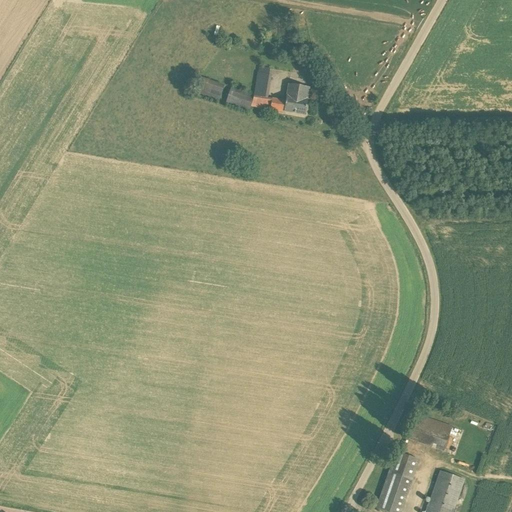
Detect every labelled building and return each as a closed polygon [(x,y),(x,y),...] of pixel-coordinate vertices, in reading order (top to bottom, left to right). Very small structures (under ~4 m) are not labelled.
[(201,77),(195,92),(215,101),(221,85),(201,77)] [(285,102),(268,99),(264,99),(248,93),(231,87),(225,103),(249,111),(251,106),(305,115),(309,88),(288,84),(285,102)] [(414,414),(406,438),(444,451),(452,427),(414,414)] [(400,511),(418,460),(396,452),(376,509),(385,511),(400,511)] [(452,511),(462,483),(439,475),(425,511),(452,511)]
